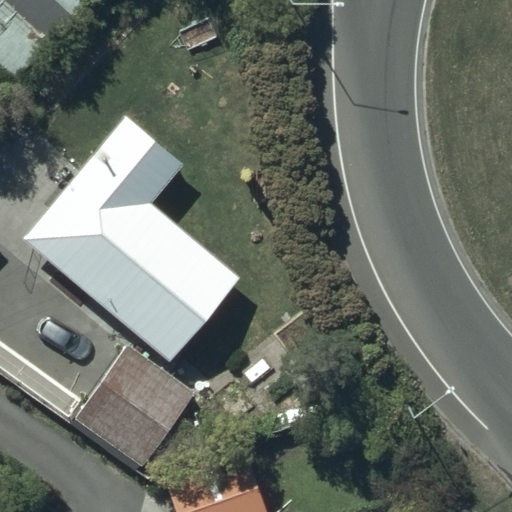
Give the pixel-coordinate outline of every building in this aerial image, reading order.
[(0,0),(0,69),(8,77),(80,0),(0,0)] [(120,99),(19,226),(168,354),(240,264),(150,192),(183,150),(120,99)] [(123,333),(70,408),(141,458),(194,383),(123,333)] [(167,480),(178,511),(269,511),(246,450),(167,480)] [(0,511),(14,493),(0,483),(0,511)]
